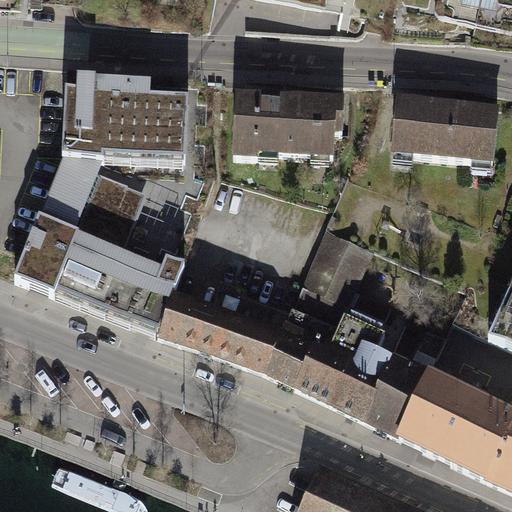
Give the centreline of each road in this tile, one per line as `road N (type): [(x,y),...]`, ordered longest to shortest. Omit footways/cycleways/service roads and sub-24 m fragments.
road 1 (tertiary): [(511,70),(0,40)]
road 2 (secondary): [(0,317),(472,511)]
